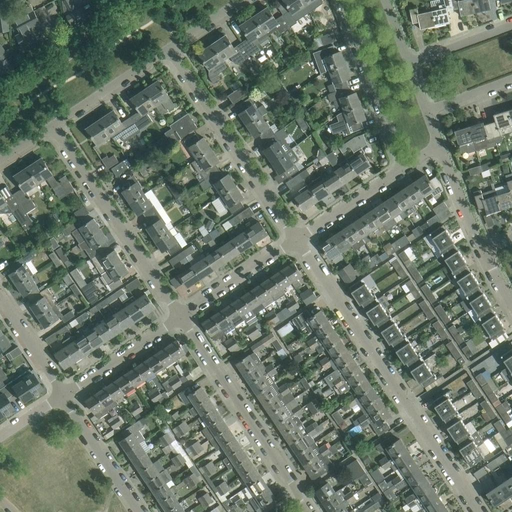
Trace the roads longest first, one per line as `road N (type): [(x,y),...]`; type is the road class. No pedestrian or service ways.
road 1 (residential): [(481,511),(297,238)]
road 2 (residential): [(308,511),(180,316)]
road 3 (residential): [(180,316),(57,122)]
road 4 (residential): [(297,238),(170,47)]
road 5 (residential): [(155,0),(0,102)]
road 6 (residential): [(404,168),(343,0)]
road 7 (residential): [(62,394),(180,316)]
road 8 (residential): [(180,316),(297,238)]
road 9 (residential): [(138,511),(62,394)]
road 10 (residential): [(57,122),(170,47)]
road 11 (residential): [(297,238),(404,168)]
